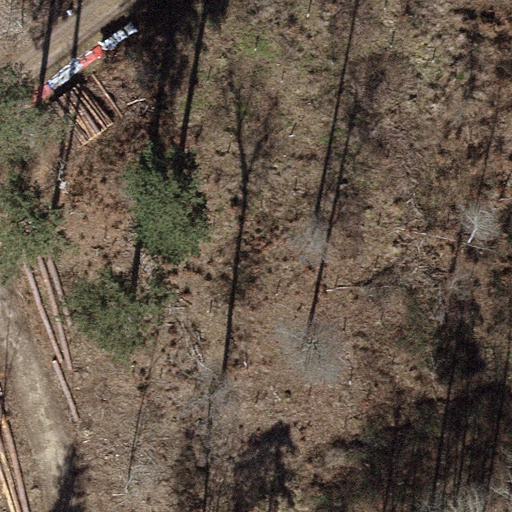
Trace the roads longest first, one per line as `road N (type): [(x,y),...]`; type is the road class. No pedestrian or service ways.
road 1 (track): [(0,317),(20,355),(59,511)]
road 2 (track): [(108,0),(0,76)]
